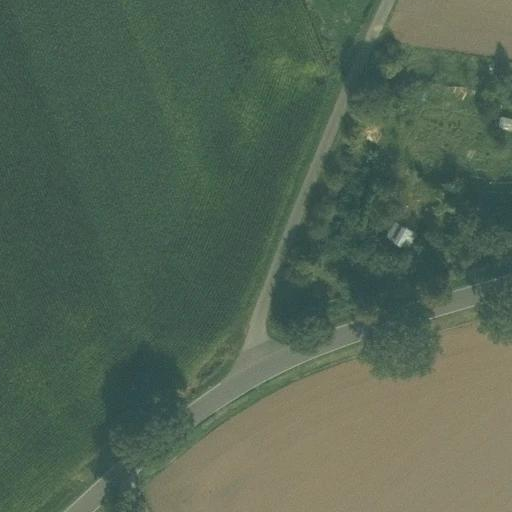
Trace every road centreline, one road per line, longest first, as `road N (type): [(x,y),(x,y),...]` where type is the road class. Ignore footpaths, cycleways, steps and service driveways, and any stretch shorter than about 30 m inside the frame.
road 1 (unclassified): [(229,387),(392,0)]
road 2 (secondary): [(229,387),(352,334),(511,285)]
road 3 (secondary): [(117,476),(229,387)]
